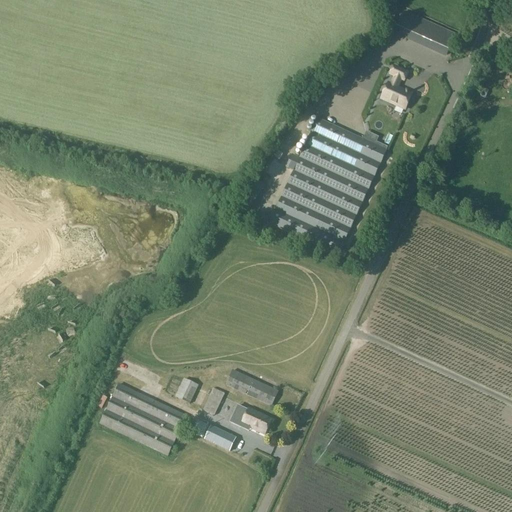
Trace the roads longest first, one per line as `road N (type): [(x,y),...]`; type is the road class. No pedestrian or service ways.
road 1 (unclassified): [(261,511),(495,0)]
road 2 (unknown): [(327,108),(385,45),(465,70)]
road 3 (unknown): [(287,456),(156,390)]
